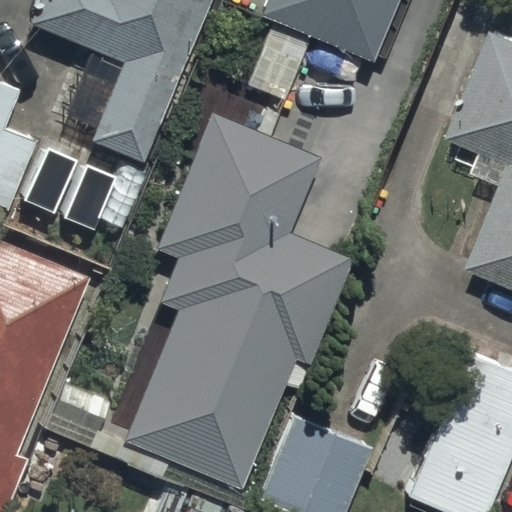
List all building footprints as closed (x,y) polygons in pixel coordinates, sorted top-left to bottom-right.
[(84,127),(135,148),(196,0),(26,0),(23,9),(117,47),(84,127)] [(253,0),(253,1),(366,47),(385,0),(253,0)] [(463,251),(511,270),(511,21),(489,12),(445,120),(507,146),(463,251)] [(0,200),(2,201),(31,130),(0,117),(0,111),(14,77),(0,71),(0,200)] [(117,427),(235,476),(289,347),(302,353),(347,246),(283,219),(314,144),(205,98),(147,235),(171,245),(153,288),(172,297),(117,427)] [(0,498),(21,448),(10,443),(84,265),(0,230),(0,498)] [(511,361),(462,341),(402,485),(467,511),(475,511),(511,423),(511,361)] [(252,487),(314,511),(332,511),(365,433),(287,402),(252,487)] [(508,511),(483,502),(478,511),(508,511)]
